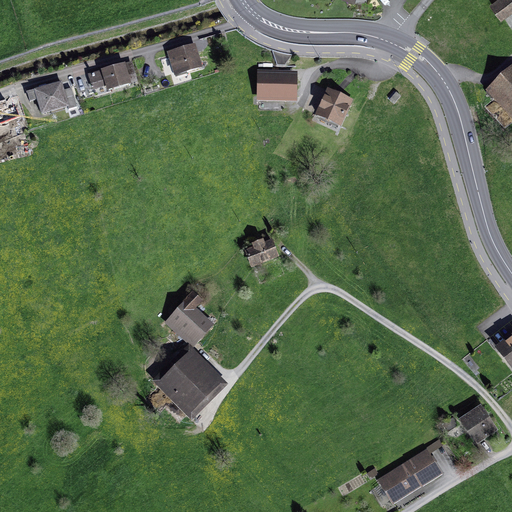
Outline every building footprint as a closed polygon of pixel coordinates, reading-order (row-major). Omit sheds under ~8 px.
[(511,0),(493,0),(489,3),(501,19),(511,11),(511,0)] [(196,44),(168,52),(175,76),(203,68),(196,44)] [(108,91),(133,84),(127,64),(86,75),(90,89),(107,84),(108,91)] [(511,65),(486,90),(511,118),(511,65)] [(297,102),(298,71),(258,70),(257,101),(297,102)] [(69,108),(63,83),(26,93),(28,103),(37,100),(41,116),(69,108)] [(354,99),(327,87),(315,115),(341,127),(354,99)] [(13,97),(0,101),(0,126),(21,119),(13,97)] [(253,247),(244,251),(252,269),(279,257),(272,239),(265,242),(263,239),(252,244),(253,247)] [(193,291),(164,323),(192,347),(215,325),(196,309),(203,301),(193,291)] [(511,333),(494,348),(511,369),(511,333)] [(189,345),(152,381),(192,421),(228,384),(189,345)] [(481,405),(459,420),(476,446),(498,431),(481,405)] [(425,449),(426,450),(427,449),(430,454),(447,443),(443,438),(425,449)] [(426,450),(377,481),(393,506),(443,475),(430,454),(427,449),(426,450)]
